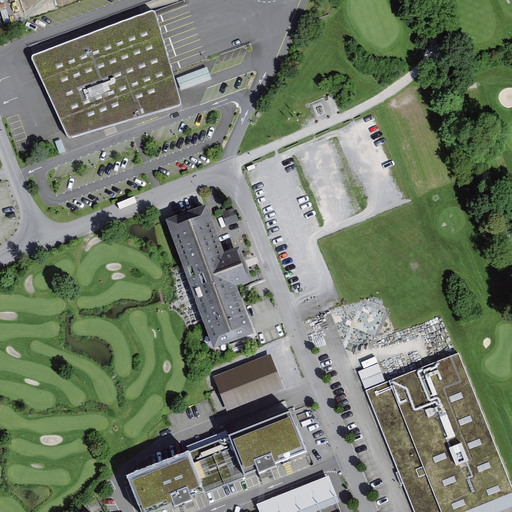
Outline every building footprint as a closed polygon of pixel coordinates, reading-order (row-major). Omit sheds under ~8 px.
[(155,11),(30,57),(44,87),(68,139),(131,120),(182,105),(164,44),(155,11)] [(207,67),(176,78),(181,90),(211,79),(207,67)] [(61,139),(55,142),(59,153),(65,151),(61,139)] [(206,207),(165,222),(214,351),(254,336),(236,289),(252,283),(239,249),(224,255),(206,207)] [(234,209),(221,214),(226,226),(238,222),(234,209)] [(268,355),(214,376),(228,412),(283,391),(268,355)] [(366,392),(413,511),(469,511),(511,495),(511,489),(459,355),(366,392)] [(359,364),(362,370),(376,365),(373,358),(359,364)] [(358,372),(365,390),(385,382),(378,364),(376,365),(362,370),(358,372)] [(290,414),(127,479),(140,511),(154,511),(305,452),(290,414)] [(328,478),(256,507),(258,511),(317,511),(339,504),(328,478)]
